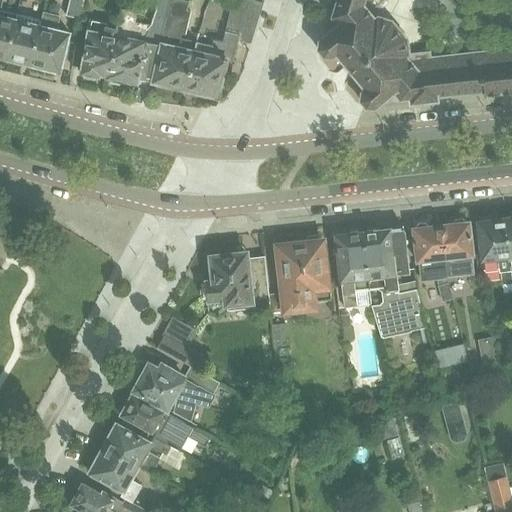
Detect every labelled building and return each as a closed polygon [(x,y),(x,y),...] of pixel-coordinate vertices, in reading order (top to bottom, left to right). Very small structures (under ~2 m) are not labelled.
[(0,0),(0,57),(6,59),(16,20),(17,14),(3,11),(0,10),(2,0),(0,0)] [(80,18),(83,0),(69,0),(66,15),(80,18)] [(186,89),(196,46),(197,41),(180,38),(181,33),(184,34),(190,11),(186,10),(189,2),(182,0),(156,0),(154,16),(165,18),(160,43),(161,44),(153,79),(153,81),(154,82),(157,86),(164,88),(168,85),(186,89)] [(197,41),(196,46),(186,89),(193,96),(203,93),(214,96),(219,94),(227,60),(233,61),(238,40),(251,43),(263,2),(255,0),(232,0),(222,42),(213,39),(212,45),(197,41)] [(318,48),(318,50),(319,51),(320,53),(321,54),(323,55),(324,56),(326,56),(328,56),(330,56),(332,56),(333,55),(335,54),(336,53),(348,68),(364,88),(363,89),(362,90),(361,92),(360,93),(360,95),(360,97),(360,99),(361,100),(362,102),(363,104),(364,105),(365,106),(368,107),(372,107),(374,107),(376,106),(394,93),(399,99),(408,98),(410,102),(410,103),(437,100),(437,95),(484,90),(484,95),(511,91),(511,0),(336,0),(331,17),(333,19),(323,28),(327,33),(321,37),(320,38),(319,40),(318,41),(317,43),(317,45),(317,47),(318,48)] [(61,69),(70,33),(56,30),(60,15),(43,11),(41,20),(30,65),(57,71),(61,69)] [(16,20),(6,59),(30,65),(41,20),(17,14),(16,20)] [(133,28),(119,25),(118,28),(116,27),(107,75),(107,77),(108,77),(109,82),(120,84),(123,80),(137,83),(138,76),(153,79),(161,44),(160,43),(165,18),(154,16),(144,41),(131,39),(133,28)] [(86,46),(76,44),(72,68),(81,70),(81,73),(83,73),(84,77),(93,79),(96,75),(100,76),(100,74),(107,75),(116,27),(106,25),(106,23),(90,20),(88,34),(85,36),(85,41),(86,45),(86,46)] [(479,220),(477,221),(481,260),(483,260),(484,270),(499,268),(499,271),(500,271),(510,270),(510,266),(504,217),(491,219),(491,216),(479,217),(479,220)] [(452,224),(441,225),(447,276),(473,273),(471,254),(473,254),(469,222),(467,222),(464,218),(455,219),(452,224)] [(441,225),(429,226),(426,223),(418,224),(415,228),(413,228),(417,261),(419,261),(422,280),(437,278),(438,284),(442,300),(453,298),(447,276),(441,225)] [(365,233),(363,233),(369,290),(378,289),(381,291),(382,301),(379,304),(371,305),(372,316),(379,335),(424,328),(418,289),(416,281),(398,285),(397,274),(410,273),(405,229),(379,231),(375,228),(367,229),(365,233)] [(356,292),(369,290),(363,233),(361,233),(358,230),(350,231),(348,235),(337,236),(341,280),(344,307),(357,306),(356,292)] [(269,294),(271,306),(271,312),(315,308),(314,301),(332,300),(331,286),(328,286),(328,280),(330,280),(329,271),(327,271),(323,241),(318,236),(307,237),(304,244),(281,246),(279,248),(278,251),(283,293),(269,294)] [(228,310),(271,306),(269,294),(265,256),(247,258),(247,253),(211,257),(213,271),(211,271),(212,281),(205,282),(206,286),(204,288),(205,295),(207,297),(208,302),(227,300),(228,310)] [(511,292),(511,287),(510,270),(500,271),(501,284),(502,283),(503,293),(511,292)] [(349,314),(341,315),(342,327),(351,326),(349,314)] [(286,323),(272,325),(275,349),(289,347),(289,345),(286,323)] [(497,342),(511,340),(511,325),(494,328),(497,342)] [(354,326),(343,327),(344,340),(355,339),(354,326)] [(202,355),(165,335),(158,348),(195,368),(202,355)] [(137,387),(135,390),(168,408),(173,399),(177,399),(173,410),(198,423),(198,422),(190,418),(194,403),(199,384),(214,393),(220,382),(191,366),(185,377),(161,364),(159,368),(153,365),(148,366),(143,376),(138,377),(136,382),(137,387)] [(151,435),(153,436),(166,443),(167,441),(182,449),(194,426),(134,393),(129,402),(126,402),(123,408),(124,411),(122,414),(153,431),(151,435)] [(467,434),(462,415),(445,419),(450,439),(455,441),(464,439),(467,434)] [(393,418),(373,424),(376,434),(378,442),(385,467),(389,482),(409,477),(393,418)] [(105,443),(104,445),(139,464),(153,471),(160,458),(147,451),(150,444),(167,453),(171,445),(166,443),(153,436),(151,441),(146,438),(147,436),(141,432),(140,434),(117,422),(111,431),(108,432),(104,439),(105,443)] [(299,445),(312,451),(319,436),(306,430),(299,445)] [(131,480),(139,464),(104,445),(103,447),(100,447),(96,454),(97,457),(89,472),(124,490),(122,495),(133,501),(142,486),(131,480)] [(511,511),(511,496),(507,476),(488,481),(496,511),(511,511)] [(72,501),(70,504),(85,511),(116,511),(117,511),(116,511),(117,511),(124,501),(116,497),(116,496),(103,489),(101,491),(83,482),(78,491),(74,492),(71,497),(72,501)] [(151,511),(133,502),(128,511),(151,511)] [(246,502),(242,511),(262,511),(264,509),(246,502)]
